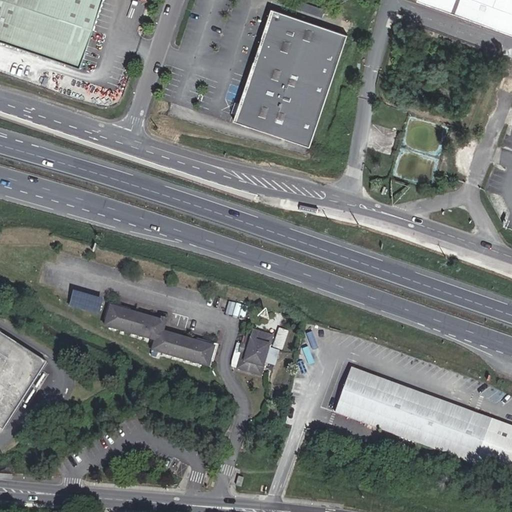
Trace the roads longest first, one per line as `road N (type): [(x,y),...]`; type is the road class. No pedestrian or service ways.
road 1 (trunk): [(511,315),(0,145)]
road 2 (trunk): [(0,176),(511,345)]
road 3 (unclassified): [(0,98),(511,255)]
road 4 (tertiary): [(0,489),(274,511)]
